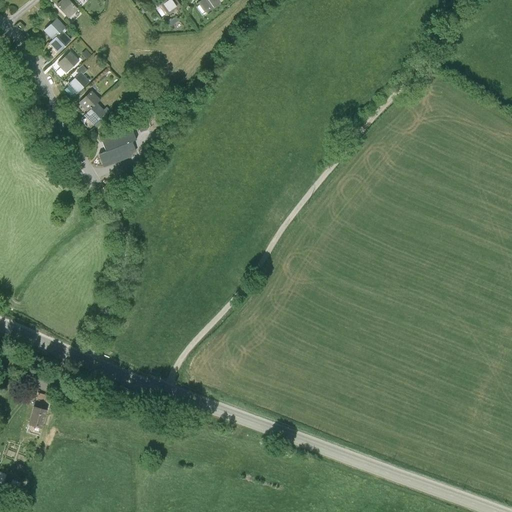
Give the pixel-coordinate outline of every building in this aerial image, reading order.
[(187,9),(180,0),(176,0),(164,9),(171,19),(187,9)] [(227,6),(223,0),(214,0),(205,6),(211,16),(227,6)] [(84,14),(71,1),(62,10),(74,23),(84,14)] [(71,31),(62,22),(49,35),(58,44),(67,35),(71,31)] [(76,44),(67,35),(58,44),(54,48),(63,57),(76,44)] [(84,65),(76,56),(63,68),(72,77),(84,65)] [(96,86),(87,76),(74,89),(82,99),(96,86)] [(107,104),(98,95),(84,108),(93,117),(102,108),(107,104)] [(112,118),(102,108),(93,117),(90,121),(99,130),(112,118)] [(152,129),(145,132),(147,138),(155,135),(152,129)] [(112,158),(104,161),(110,175),(138,164),(137,161),(143,158),(139,148),(143,147),(138,134),(107,146),(112,158)] [(46,403),(42,416),(52,419),(56,405),(46,403)] [(42,416),(39,415),(34,433),(35,434),(46,437),(47,437),(52,419),(42,416)] [(46,437),(35,434),(33,442),(44,445),(46,437)] [(27,493),(19,489),(16,496),(9,493),(14,485),(6,481),(1,489),(0,488),(0,502),(5,505),(7,501),(20,508),(24,501),(27,493)]
